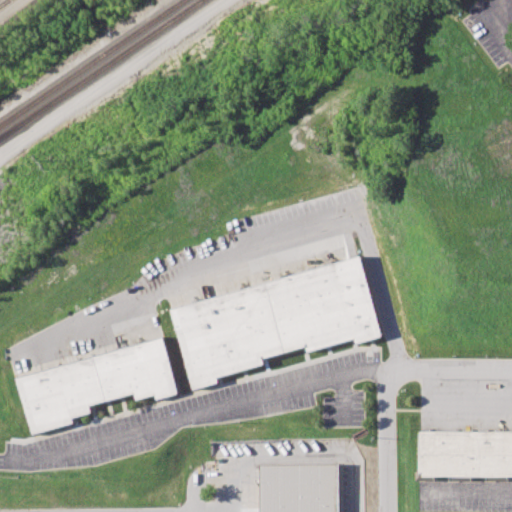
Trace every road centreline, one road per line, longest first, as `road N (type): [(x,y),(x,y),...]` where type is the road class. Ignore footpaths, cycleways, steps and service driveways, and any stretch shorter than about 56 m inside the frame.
road 1 (track): [(0,159),(229,0)]
road 2 (residential): [(511,367),(389,374),(380,368),(283,392)]
road 3 (residential): [(389,374),(386,511)]
